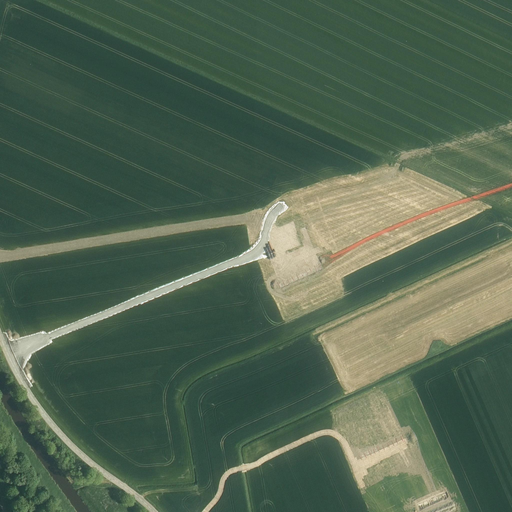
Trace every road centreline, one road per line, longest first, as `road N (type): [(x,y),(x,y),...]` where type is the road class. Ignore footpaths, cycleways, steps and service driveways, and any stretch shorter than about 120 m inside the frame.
road 1 (track): [(511,239),(191,388),(187,407),(203,485),(140,499)]
road 2 (tertiary): [(0,333),(18,377),(55,428),(154,511)]
